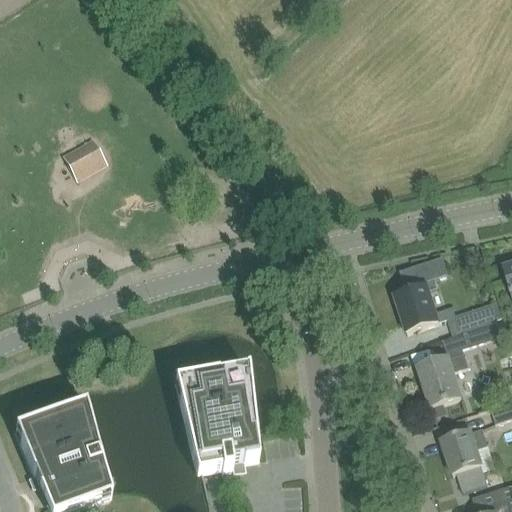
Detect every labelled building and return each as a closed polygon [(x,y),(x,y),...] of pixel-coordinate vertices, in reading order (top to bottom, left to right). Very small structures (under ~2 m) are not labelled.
[(107,168),(92,142),(63,160),(78,185),(107,168)] [(409,296),(396,300),(408,335),(440,325),(439,324),(447,321),(453,340),(466,335),(495,326),(497,326),(496,324),(502,322),(497,307),(458,320),(456,320),(452,311),(438,315),(430,291),(437,288),(435,283),(449,278),(443,261),(400,275),(406,292),(408,291),(409,296)] [(511,268),(503,271),(511,298),(511,268)] [(448,362),(418,372),(431,411),(463,401),(454,375),(469,370),(463,352),(500,340),(495,326),(466,335),(453,340),(442,343),(448,362)] [(246,374),(175,386),(197,478),(200,478),(201,477),(222,474),(222,476),(223,476),(224,476),(232,474),(231,469),(258,464),(256,439),(255,431),(254,426),(248,373),(246,374)] [(497,428),(511,422),(511,405),(492,412),(497,428)] [(33,438),(20,443),(21,446),(20,446),(34,479),(35,480),(40,493),(47,511),(78,511),(92,507),(101,504),(98,494),(108,491),(105,481),(106,481),(89,422),(88,419),(74,424),(71,415),(57,420),(45,424),(45,425),(30,430),(33,438)] [(472,436),(443,445),(453,478),(457,477),(463,497),(488,489),(484,475),(477,453),(488,450),(483,432),(472,436)]
